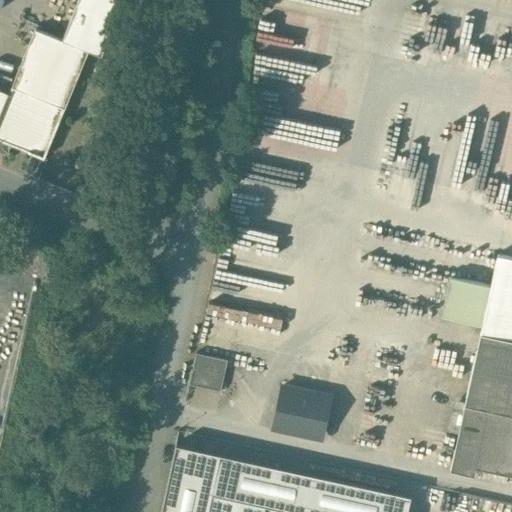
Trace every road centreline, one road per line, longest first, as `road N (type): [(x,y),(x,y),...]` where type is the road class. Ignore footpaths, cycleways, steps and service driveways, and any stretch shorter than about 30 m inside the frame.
road 1 (unclassified): [(187,259),(223,121),(234,0)]
road 2 (unclassified): [(143,511),(187,259)]
road 3 (unclassified): [(0,183),(187,259)]
